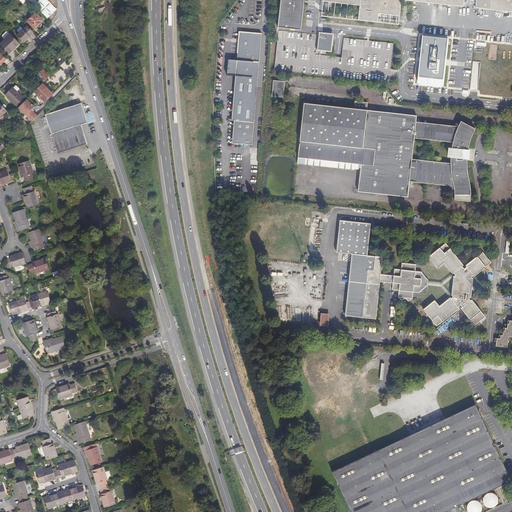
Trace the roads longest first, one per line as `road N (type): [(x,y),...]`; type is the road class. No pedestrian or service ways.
road 1 (trunk): [(155,0),(168,181),(189,295),(263,511)]
road 2 (trunk): [(275,511),(223,370),(186,209)]
road 3 (trunk): [(144,246),(169,252),(219,432),(252,511)]
road 4 (secondary): [(77,39),(144,246)]
road 5 (trunk): [(186,209),(193,76),(218,0)]
road 6 (trunk): [(186,209),(167,0)]
road 7 (secondary): [(175,342),(231,511)]
road 8 (residential): [(41,384),(175,342)]
road 9 (residential): [(172,335),(39,376)]
road 10 (trunk): [(146,0),(135,41),(118,48),(89,33),(91,0)]
